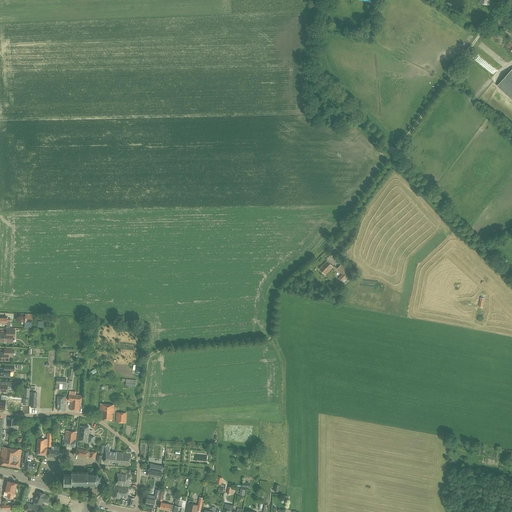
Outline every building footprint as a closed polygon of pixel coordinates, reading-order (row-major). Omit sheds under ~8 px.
[(511,69),(497,86),(511,98),(511,69)] [(325,274),(332,267),(327,261),(319,269),(325,274)] [(346,278),(349,275),(347,272),(340,265),(336,269),(342,274),(338,278),(342,282),(346,278)] [(32,323),(33,314),(25,313),(25,322),(32,323)] [(10,328),(10,321),(10,319),(7,319),(7,317),(0,316),(0,324),(1,325),(1,324),(6,324),(6,328),(10,328)] [(15,337),(15,330),(6,329),(6,333),(0,332),(0,342),(4,342),(4,343),(6,343),(7,342),(13,343),(13,337),(15,337)] [(4,352),(0,351),(0,360),(8,361),(8,356),(12,356),(12,355),(13,355),(15,355),(15,354),(15,353),(15,352),(13,351),(12,351),(12,349),(4,349),(4,352)] [(14,371),(14,365),(4,365),(4,368),(0,368),(0,376),(10,377),(10,371),(14,371)] [(15,386),(15,382),(13,382),(0,381),(0,391),(7,392),(7,386),(13,386),(15,386)] [(81,402),(82,395),(69,394),(69,401),(70,401),(70,409),(79,410),(80,402),(81,402)] [(114,413),(115,405),(101,403),(100,410),(101,410),(101,419),(112,420),(113,413),(114,413)] [(126,423),(127,413),(117,412),(116,422),(126,423)] [(16,427),(16,418),(8,418),(7,427),(16,427)] [(93,443),(94,438),(88,437),(89,428),(80,427),(78,441),(93,443)] [(75,447),(77,432),(66,431),(65,436),(64,436),(64,438),(62,445),(75,447)] [(52,447),(53,433),(48,433),(47,439),(38,438),(37,454),(46,455),(47,448),(46,448),(47,446),(52,447)] [(104,453),(103,461),(115,462),(116,452),(109,452),(110,447),(108,447),(109,444),(107,444),(106,446),(105,450),(104,453)] [(60,451),(61,450),(59,449),(59,447),(55,447),(55,450),(48,449),(47,455),(60,457),(61,451),(60,451)] [(0,464),(19,468),(22,450),(8,448),(7,451),(2,450),(0,462),(0,464)] [(91,452),(89,452),(89,451),(77,448),(75,454),(88,457),(90,457),(90,458),(95,459),(97,452),(91,451),(91,452)] [(116,452),(115,462),(119,462),(118,465),(130,466),(131,450),(131,449),(127,449),(127,453),(116,452)] [(36,469),(37,463),(27,461),(28,452),(24,451),(24,455),(23,460),(25,461),(24,469),(28,470),(28,468),(36,469)] [(66,468),(68,468),(68,463),(58,464),(59,472),(66,471),(66,468)] [(162,473),(164,465),(149,463),(148,470),(162,473)] [(93,472),(93,468),(88,468),(88,471),(87,471),(87,472),(83,472),(83,471),(82,471),(82,472),(77,472),(77,470),(77,472),(72,472),(72,470),(71,470),(71,474),(70,474),(69,474),(68,474),(64,474),(64,483),(71,483),(71,487),(72,487),(72,485),(76,485),(76,487),(77,487),(77,486),(81,486),(81,487),(82,487),(82,486),(87,486),(87,491),(87,490),(93,490),(93,491),(94,490),(93,489),(93,485),(96,485),(97,486),(98,486),(97,484),(100,482),(101,482),(100,481),(100,477),(101,477),(101,476),(100,477),(97,474),(98,473),(97,472),(97,474),(93,474),(93,472)] [(130,480),(131,476),(127,475),(127,474),(118,473),(116,485),(130,487),(130,483),(129,483),(130,480)] [(13,499),(15,493),(16,492),(16,490),(16,488),(17,483),(7,481),(5,491),(6,492),(6,493),(7,493),(7,497),(13,499)] [(127,498),(129,488),(115,485),(112,497),(120,498),(120,497),(127,498)] [(158,499),(160,490),(156,489),(155,496),(147,495),(147,498),(146,498),(145,505),(153,507),(155,499),(158,499)] [(45,494),(37,491),(34,502),(33,505),(27,503),(24,510),(30,511),(34,511),(36,506),(37,503),(42,504),(43,501),(48,503),(50,496),(45,495),(45,494)] [(181,500),(182,497),(178,496),(178,499),(176,499),(173,511),(180,511),(181,510),(184,511),(186,501),(186,497),(184,496),(184,500),(181,500)] [(133,507),(135,499),(128,497),(127,501),(124,500),(125,500),(121,499),(120,504),(133,507)] [(198,505),(193,504),(193,501),(189,500),(186,511),(196,511),(197,510),(201,511),(202,505),(203,498),(199,497),(198,505)] [(169,510),(171,504),(161,502),(160,508),(169,510)] [(232,511),(233,511),(234,505),(225,503),(224,509),(223,511),(232,511)]
